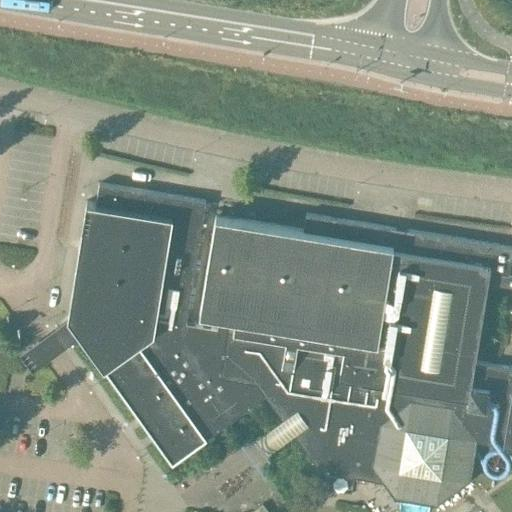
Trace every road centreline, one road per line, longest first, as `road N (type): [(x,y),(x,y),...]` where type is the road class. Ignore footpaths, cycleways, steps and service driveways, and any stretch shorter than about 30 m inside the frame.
road 1 (unclassified): [(511,191),(259,150),(0,91)]
road 2 (secondary): [(390,57),(75,0)]
